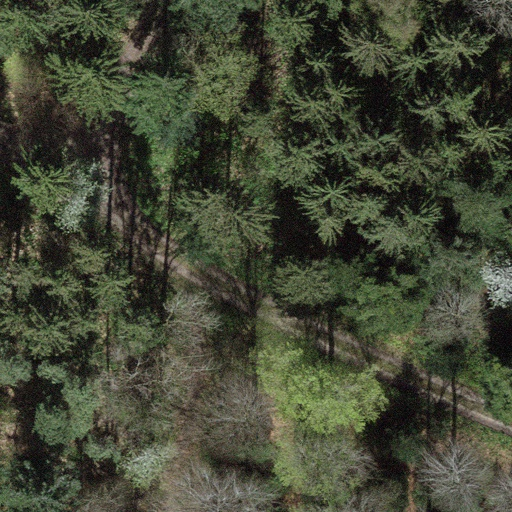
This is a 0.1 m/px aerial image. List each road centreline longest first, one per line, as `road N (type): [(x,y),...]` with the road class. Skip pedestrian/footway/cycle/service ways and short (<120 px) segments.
road 1 (track): [(511,433),(191,276)]
road 2 (track): [(191,276),(0,135)]
road 3 (track): [(84,191),(200,0)]
